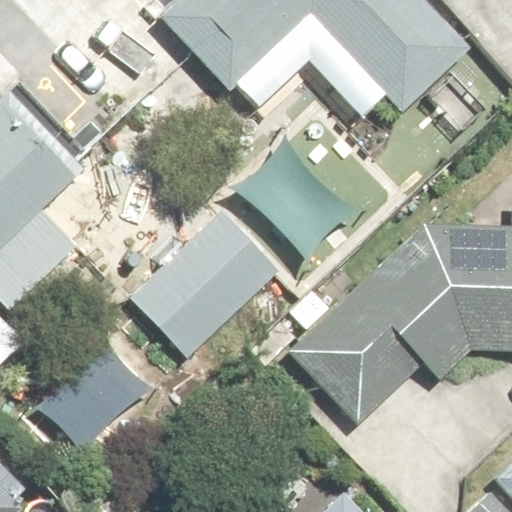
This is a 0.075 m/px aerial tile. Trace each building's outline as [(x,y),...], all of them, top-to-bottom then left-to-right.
[(459,53),(407,0),(195,0),(154,40),(219,105),(287,39),(378,132),(459,53)] [(0,243),(81,166),(5,88),(0,92),(0,243)] [(378,194),(315,128),(243,197),(306,263),(378,194)] [(507,230),(449,231),(436,217),(410,241),(288,358),(361,434),(433,365),(511,355),(511,213),(507,214),(507,230)] [(273,275),(218,221),(128,311),(183,365),(273,275)] [(511,511),(511,455),(478,486),(501,511),(511,511)] [(0,480),(0,511),(8,511),(20,501),(0,480)] [(362,511),(342,490),(317,511),(362,511)] [(130,511),(112,491),(88,511),(130,511)]
